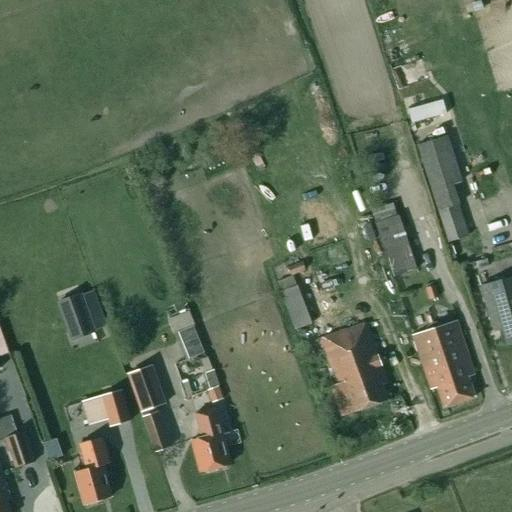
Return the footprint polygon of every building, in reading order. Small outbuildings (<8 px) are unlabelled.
[(417,146),(432,191),(458,183),(444,137),(417,146)] [(396,215),(392,203),(369,211),(393,278),(417,270),(416,266),(398,215),(396,215)] [(448,242),(468,236),(458,205),(439,211),(448,242)] [(306,271),(302,262),(287,268),(290,277),(306,271)] [(310,325),(293,277),(277,283),(294,331),(310,325)] [(511,278),(481,288),(494,332),(501,329),(503,336),(506,345),(511,343),(511,278)] [(426,289),(429,300),(437,298),(434,286),(426,289)] [(58,303),(72,341),(94,333),(80,295),(58,303)] [(474,375),(456,321),(454,322),(412,336),(431,390),(436,388),(443,408),(474,398),(468,378),(474,375)] [(353,413),(389,401),(383,383),(386,382),(367,326),(322,341),(337,385),(331,387),(341,417),(353,413)] [(204,353),(193,327),(175,334),(177,340),(186,361),(204,353)] [(0,329),(0,368),(2,368),(0,363),(0,356),(8,354),(0,329)] [(169,446),(155,405),(164,402),(152,366),(129,374),(155,451),(169,446)] [(206,390),(211,403),(222,399),(217,386),(206,390)] [(121,390),(100,396),(109,427),(130,421),(121,390)] [(223,432),(217,408),(195,414),(201,437),(192,440),(192,442),(196,457),(198,457),(202,471),(199,472),(199,474),(231,465),(230,464),(228,465),(223,447),(224,446),(221,433),(223,432)] [(17,434),(12,420),(0,423),(0,440),(4,439),(14,468),(35,461),(25,432),(17,434)] [(108,502),(114,500),(113,498),(114,498),(108,478),(110,477),(107,466),(112,464),(105,441),(104,438),(82,445),(89,470),(78,473),(87,507),(87,508),(108,502)] [(52,441),(44,444),(45,446),(50,460),(60,457),(54,440),(52,441)] [(0,469),(0,511),(9,511),(7,502),(11,501),(0,469)]
